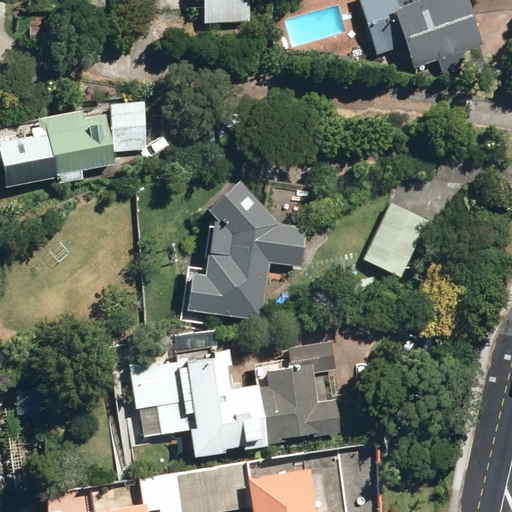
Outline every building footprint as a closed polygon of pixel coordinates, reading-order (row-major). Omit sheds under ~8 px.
[(433,59),(438,72),(484,69),(475,45),(478,44),(461,0),(417,0),(413,2),(412,0),(352,0),(374,56),(400,46),(408,68),(433,59)] [(104,104),(108,152),(142,149),(138,102),(104,104)] [(0,188),(51,178),(52,184),(77,179),(75,171),(109,164),(99,114),(76,118),(74,111),(29,119),(30,128),(22,129),(24,136),(0,141),(0,188)] [(176,311),(256,321),(264,263),(295,267),(300,227),(270,223),(231,180),(197,210),(204,218),(197,275),(181,273),(176,311)] [(390,200),(364,258),(406,277),(432,218),(390,200)] [(182,431),(185,458),(216,453),(216,450),(335,434),(330,401),(312,402),(309,373),(330,370),(326,343),(281,349),(283,361),(249,366),(252,387),(223,391),(220,365),(223,365),(222,352),(202,355),(202,359),(177,362),(178,368),(169,368),(169,364),(150,366),(150,363),(123,367),(129,409),(133,408),(137,436),(182,431)] [(91,349),(93,371),(106,369),(104,348),(91,349)] [(10,386),(11,414),(33,413),(32,386),(10,386)] [(219,511),(243,508),(244,511),(311,511),(305,470),(245,479),(242,462),(147,478),(152,510),(176,506),(176,511),(219,511)] [(143,511),(142,504),(90,511),(89,511),(87,501),(81,501),(79,489),(37,495),(39,511),(143,511)]
